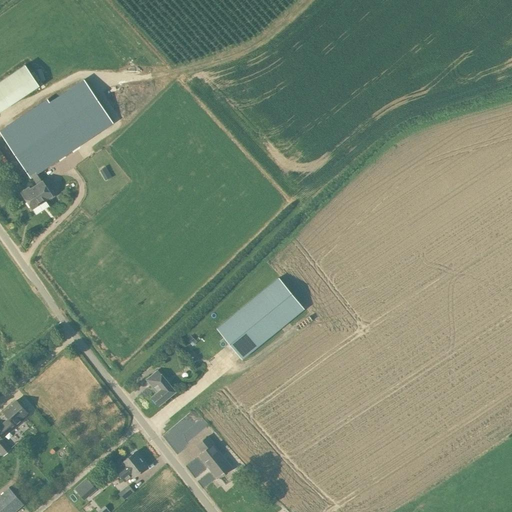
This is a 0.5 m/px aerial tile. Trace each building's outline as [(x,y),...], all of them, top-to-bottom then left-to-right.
[(0,93),(0,106),(4,112),(15,104),(11,97),(5,101),(0,93)] [(61,129),(47,109),(34,117),(49,138),(61,129)] [(31,178),(32,178),(35,175),(37,174),(93,137),(85,126),(24,167),(31,178)] [(29,187),(21,192),(32,209),(45,200),(52,195),(42,180),(41,181),(37,174),(35,175),(32,178),(37,184),(30,189),(29,187)] [(242,359),(304,308),(279,277),(216,328),(242,359)] [(193,346),(197,342),(191,336),(187,340),(193,346)] [(159,405),(176,392),(158,370),(146,379),(157,392),(152,396),(159,405)] [(0,451),(4,456),(12,449),(3,438),(29,415),(16,400),(3,412),(8,418),(0,425),(0,451)] [(221,456),(212,445),(214,443),(208,436),(197,445),(202,452),(199,455),(217,477),(231,466),(222,455),(221,456)] [(134,477),(147,466),(135,452),(122,462),(124,465),(117,471),(124,480),(131,474),(134,477)] [(86,477),(74,488),(84,498),(88,495),(96,488),(86,477)] [(119,492),(124,499),(134,491),(129,484),(119,492)] [(0,511),(14,511),(24,504),(9,487),(0,495),(0,511)]
